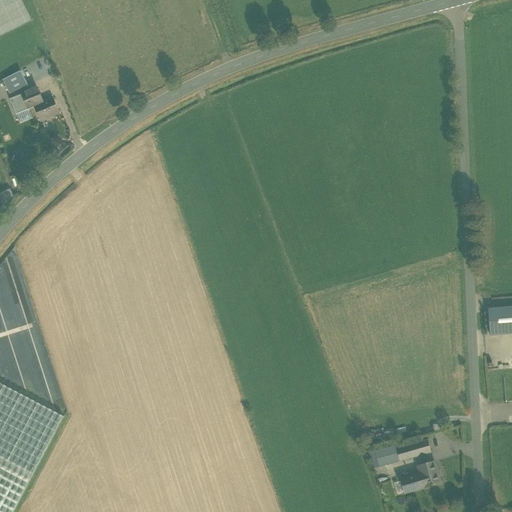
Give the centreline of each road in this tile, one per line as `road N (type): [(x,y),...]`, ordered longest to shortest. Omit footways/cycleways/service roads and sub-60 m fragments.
road 1 (tertiary): [(0,236),(92,147),(152,106),(299,44),(457,0)]
road 2 (tertiary): [(479,511),(457,0)]
